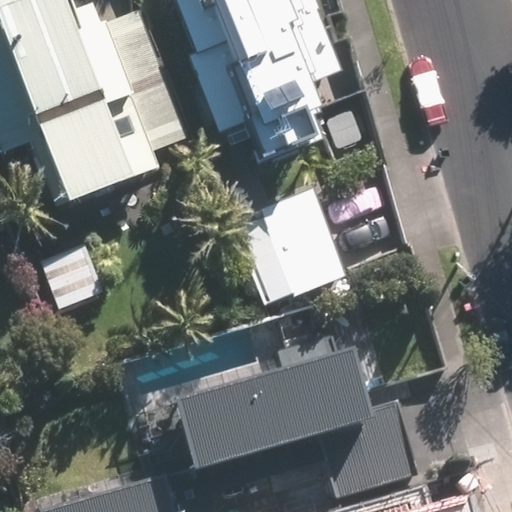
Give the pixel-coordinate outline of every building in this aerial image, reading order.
[(181,140),(129,10),(86,27),(76,0),(59,0),(49,4),(46,0),(37,0),(25,5),(22,0),(0,0),(0,148),(11,144),(37,213),(144,170),(140,157),(181,140)] [(320,77),(290,0),(160,0),(183,57),(179,58),(209,139),(227,133),(239,161),(280,144),(284,155),(308,145),(299,121),(305,120),(292,88),(320,77)] [(298,185),(247,206),(251,215),(223,226),(255,301),(283,289),(284,294),(335,273),(298,185)] [(42,309),(76,296),(56,245),(23,258),(42,309)] [(380,416),(361,352),(181,402),(199,466),(37,511),(240,511),(227,466),(321,439),(337,497),(422,473),(404,409),(380,416)]
